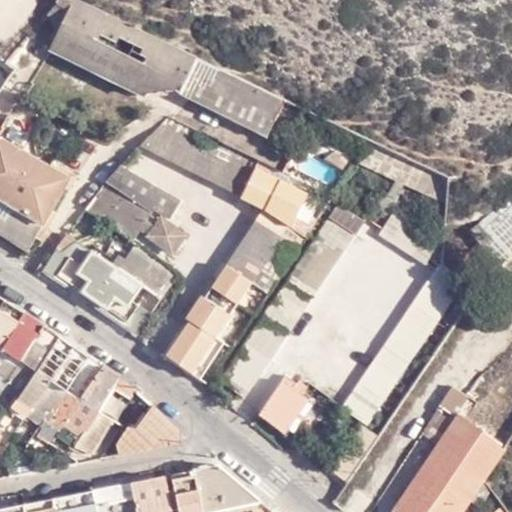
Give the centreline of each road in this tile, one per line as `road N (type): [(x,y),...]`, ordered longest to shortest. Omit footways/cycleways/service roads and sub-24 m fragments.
road 1 (residential): [(229,438),(0,271)]
road 2 (residential): [(0,484),(229,438)]
